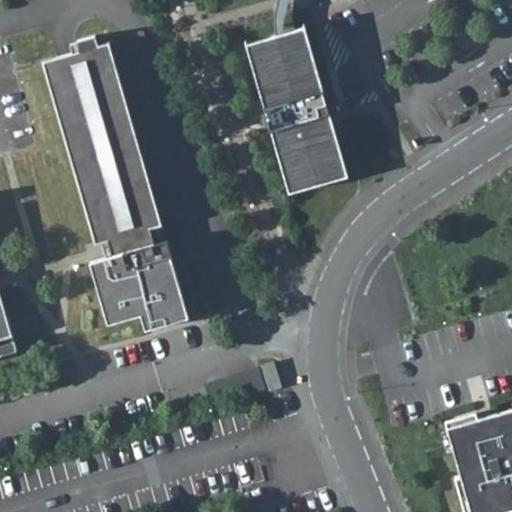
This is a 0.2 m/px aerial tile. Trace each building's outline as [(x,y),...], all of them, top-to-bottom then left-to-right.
[(305,26),(246,43),(264,106),(263,106),(269,130),(271,130),(289,192),(348,175),(305,26)] [(146,329),(189,317),(185,301),(172,255),(173,255),(168,238),(161,241),(155,242),(150,227),(157,225),(162,224),(110,41),(44,60),(96,242),(108,239),(112,255),(91,261),(109,323),(142,313),(146,329)] [(155,242),(161,241),(157,225),(150,227),(155,242)] [(0,353),(0,337),(13,334),(0,289),(0,354),(0,353)] [(270,389),(282,386),(275,361),(263,365),(270,389)] [(207,383),(213,404),(264,390),(258,368),(207,383)] [(511,406),(446,425),(460,473),(454,475),(464,511),(503,511),(503,510),(511,507),(511,406)]
